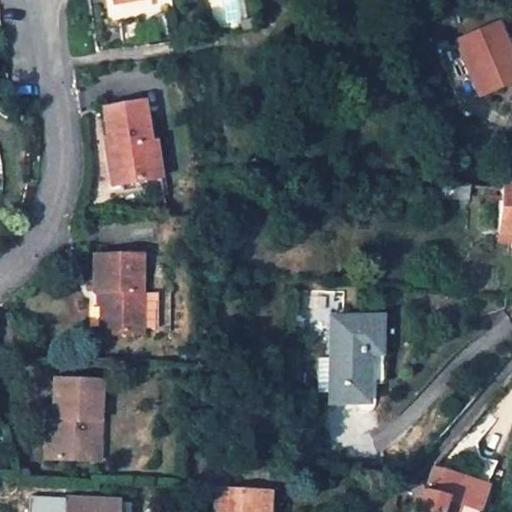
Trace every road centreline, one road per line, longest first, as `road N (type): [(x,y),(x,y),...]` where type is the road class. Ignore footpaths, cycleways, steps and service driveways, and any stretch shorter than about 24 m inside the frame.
road 1 (residential): [(0,279),(50,218),(60,158),(42,0)]
road 2 (residential): [(511,367),(409,482)]
